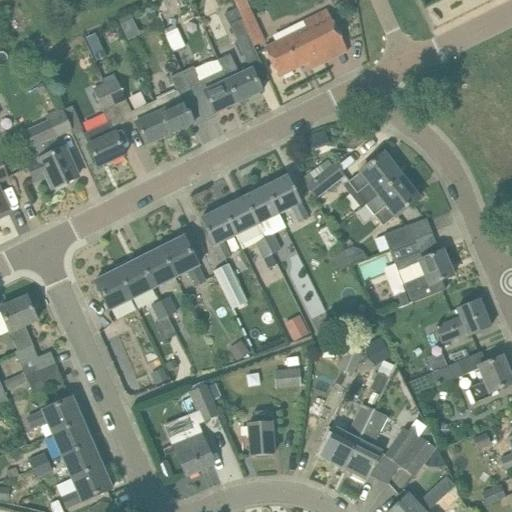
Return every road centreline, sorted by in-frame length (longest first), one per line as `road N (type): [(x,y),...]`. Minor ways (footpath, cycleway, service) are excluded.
road 1 (residential): [(41,249),(371,84)]
road 2 (residential): [(159,511),(41,249)]
road 3 (residential): [(502,284),(441,155),(371,84)]
road 4 (residential): [(330,511),(282,492),(240,496),(205,511)]
